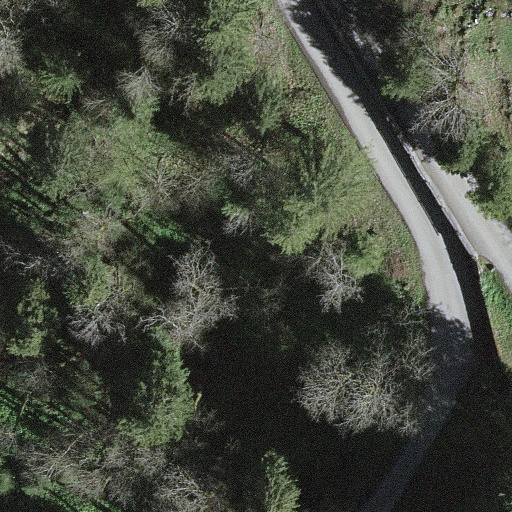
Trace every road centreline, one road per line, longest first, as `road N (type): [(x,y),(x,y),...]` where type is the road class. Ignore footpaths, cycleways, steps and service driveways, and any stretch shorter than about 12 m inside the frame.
road 1 (unclassified): [(279,0),(449,273),(467,348),(450,403),(374,511)]
road 2 (tertiary): [(348,0),(511,250)]
